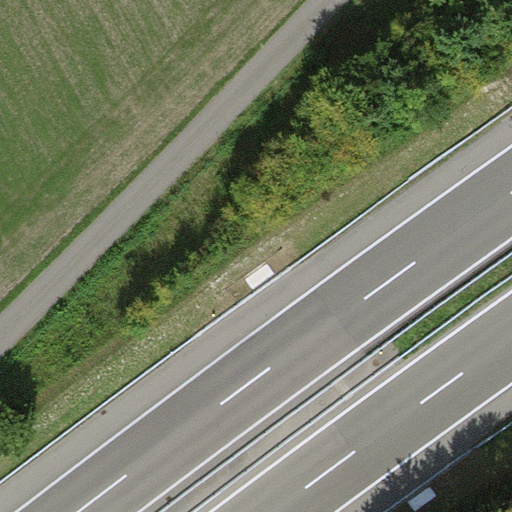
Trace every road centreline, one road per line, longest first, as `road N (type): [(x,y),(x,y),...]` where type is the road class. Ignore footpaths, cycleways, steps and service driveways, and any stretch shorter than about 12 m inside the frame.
road 1 (motorway): [(511,196),(82,511)]
road 2 (track): [(0,344),(329,0)]
road 3 (motorway): [(278,511),(511,341)]
